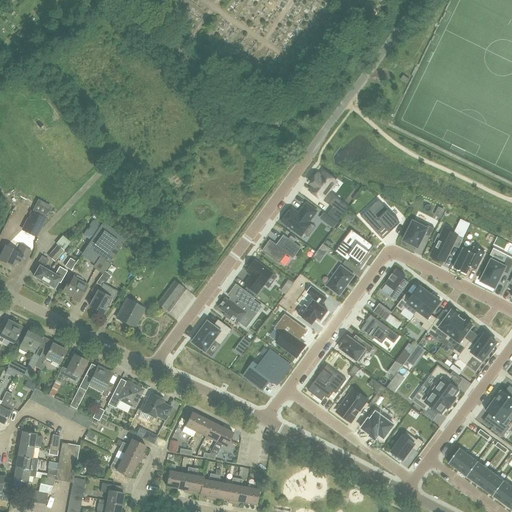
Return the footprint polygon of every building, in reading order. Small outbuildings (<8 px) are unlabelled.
[(409,80),(404,75),(401,79),(406,84),(409,80)] [(112,168),(108,172),(112,178),(117,184),(125,177),(118,169),(115,166),(112,168)] [(311,189),(310,191),(329,205),(333,199),(327,195),(330,191),(337,182),(323,172),(320,176),(318,174),(311,184),(313,186),(311,189)] [(46,217),(50,210),(36,203),(33,210),(46,217)] [(292,209),(282,222),(302,236),(304,233),(311,223),(309,222),(317,212),(306,204),(299,214),(292,209)] [(363,214),(361,216),(378,234),(386,227),(391,232),(400,223),(383,205),(375,214),(370,208),(363,214)] [(435,215),(441,218),(444,211),(445,210),(439,207),(438,208),(435,215)] [(329,216),(338,223),(344,215),(335,208),(329,216)] [(32,212),(23,230),(36,236),(45,219),(32,212)] [(330,216),(326,222),(334,228),(338,223),(330,216)] [(410,228),(404,241),(409,243),(408,245),(415,249),(416,247),(418,248),(424,235),(430,237),(434,228),(415,218),(414,220),(412,219),(408,227),(410,228)] [(462,221),(455,235),(462,238),(469,224),(462,221)] [(86,247),(82,254),(89,260),(94,253),(100,257),(95,264),(95,265),(95,266),(95,267),(95,268),(102,274),(109,264),(127,239),(104,223),(101,225),(91,240),(86,247)] [(437,244),(431,255),(445,261),(453,245),(456,239),(453,237),(442,232),(441,235),(439,234),(434,242),(437,244)] [(340,245),(335,252),(348,262),(351,257),(361,265),(370,253),(369,252),(373,246),(358,234),(346,249),(340,245)] [(270,240),(262,251),(280,264),(287,254),(293,259),(301,248),(294,242),(289,239),(284,235),(277,245),(270,240)] [(324,245),(319,251),(324,255),(328,248),(324,245)] [(18,252),(6,246),(0,258),(0,260),(12,267),(14,264),(15,264),(17,264),(17,263),(18,263),(19,262),(24,264),(30,251),(21,246),(18,252)] [(56,246),(48,256),(55,261),(63,252),(56,246)] [(463,248),(454,268),(467,274),(470,267),(476,270),(479,264),(485,252),(475,247),(472,252),(464,248),(463,248)] [(38,270),(34,276),(39,279),(38,281),(42,283),(43,282),(44,282),(50,272),(44,268),(49,260),(42,256),(35,268),(38,270)] [(493,257),(481,281),(495,288),(499,280),(500,280),(500,279),(501,275),(502,275),(502,274),(503,272),(509,275),(511,267),(511,259),(507,257),(504,262),(493,257)] [(71,271),(76,263),(71,259),(66,267),(71,271)] [(250,279),(245,285),(257,294),(264,285),(273,274),(256,261),(247,272),(252,276),(250,279)] [(327,285),(326,286),(327,286),(339,295),(340,296),(340,295),(345,288),(349,283),(348,283),(353,276),(354,276),(353,276),(341,267),(341,266),(340,267),(341,267),(327,285)] [(50,272),(44,282),(45,283),(45,285),(48,287),(49,285),(54,289),(58,282),(60,283),(67,271),(59,267),(55,275),(50,272)] [(390,279),(386,284),(394,290),(389,297),(395,301),(409,283),(403,279),(406,276),(397,270),(393,274),(392,274),(392,275),(393,275),(390,279),(389,278),(389,279),(390,279)] [(97,292),(89,306),(103,313),(111,299),(116,290),(105,284),(111,276),(105,271),(96,283),(101,286),(97,292)] [(68,283),(63,291),(73,297),(72,299),(78,302),(87,286),(73,278),(70,284),(68,283)] [(186,290),(175,282),(159,304),(170,312),(186,290)] [(305,305),(298,315),(312,325),(317,318),(321,321),(328,311),(322,306),(327,299),(311,287),(307,293),(315,299),(308,308),(305,305)] [(405,295),(396,307),(402,312),(405,308),(415,315),(413,316),(414,317),(430,294),(420,287),(411,299),(405,295)] [(226,298),(218,308),(225,313),(223,315),(236,325),(244,314),(254,318),(262,307),(253,301),(255,298),(244,290),(236,301),(236,302),(234,305),(226,298)] [(430,294),(414,317),(424,324),(421,327),(428,332),(437,319),(431,315),(441,302),(430,294)] [(134,328),(144,309),(127,299),(117,318),(134,328)] [(379,304),(373,312),(385,321),(392,313),(379,304)] [(428,332),(427,333),(433,337),(437,332),(447,340),(462,318),(452,310),(449,314),(443,322),(437,318),(437,319),(428,332)] [(285,314),(274,329),(283,335),(277,343),(296,357),(305,345),(300,341),(293,337),(301,326),(285,314)] [(361,330),(360,331),(373,340),(373,339),(372,338),(373,336),(375,337),(382,342),(385,337),(394,344),(400,336),(371,315),(370,316),(372,317),(368,322),(367,322),(361,330)] [(390,315),(386,321),(390,324),(395,318),(390,315)] [(462,318),(447,340),(456,347),(453,352),(459,356),(470,342),(464,338),(470,330),(473,326),(462,318)] [(198,335),(193,342),(206,352),(214,340),(221,345),(232,330),(218,320),(213,326),(208,322),(202,329),(198,335)] [(8,321),(0,336),(0,337),(0,342),(2,343),(4,338),(14,343),(22,328),(8,321)] [(10,360),(7,367),(8,367),(12,369),(17,372),(29,378),(35,367),(42,352),(45,348),(39,344),(42,338),(28,331),(18,349),(27,353),(29,350),(34,353),(26,368),(10,360)] [(459,356),(458,358),(466,365),(472,357),(482,364),(497,343),(485,334),(476,346),(470,342),(459,356)] [(240,343),(234,350),(241,355),(247,348),(252,341),(245,336),(240,343)] [(344,344),(340,349),(359,363),(367,352),(370,354),(374,348),(364,341),(360,346),(352,340),(347,337),(343,343),(344,344)] [(42,352),(35,367),(42,371),(44,366),(42,365),(46,358),(59,365),(66,351),(53,344),(47,355),(42,352)] [(414,350),(421,355),(425,350),(418,345),(414,350)] [(253,365),(244,376),(249,380),(262,389),(270,378),(277,383),(290,366),(270,352),(258,368),(253,365)] [(76,382),(79,376),(87,361),(75,355),(67,370),(62,367),(55,381),(61,383),(64,376),(69,379),(76,382)] [(402,366),(406,361),(399,356),(395,362),(402,366)] [(450,367),(460,374),(462,370),(453,363),(450,367)] [(354,366),(348,374),(353,377),(359,369),(354,366)] [(436,378),(430,387),(452,404),(456,398),(454,397),(459,390),(447,382),(451,376),(438,366),(431,375),(436,378)] [(8,367),(5,373),(14,377),(16,374),(17,372),(12,369),(8,367)] [(79,388),(80,388),(86,391),(88,387),(108,397),(114,385),(108,382),(112,374),(98,367),(94,375),(88,371),(79,388)] [(324,369),(308,391),(322,401),(325,396),(329,399),(334,392),(336,394),(344,384),(324,369)] [(388,387),(395,392),(405,379),(398,374),(388,387)] [(26,385),(35,389),(38,383),(29,378),(26,385)] [(111,398),(108,404),(116,408),(119,402),(120,400),(121,401),(118,407),(128,412),(131,406),(134,408),(143,390),(127,382),(127,383),(122,392),(116,389),(111,398)] [(381,385),(375,393),(380,396),(386,388),(381,385)] [(419,392),(412,401),(425,411),(430,405),(441,414),(446,408),(448,409),(452,404),(430,387),(423,396),(419,392)] [(35,389),(29,399),(35,402),(40,391),(35,389)] [(496,398),(493,401),(511,414),(511,398),(504,393),(501,390),(501,391),(500,392),(498,391),(494,397),(496,398)] [(40,391),(35,402),(40,405),(46,394),(40,391)] [(0,423),(3,425),(10,413),(11,413),(13,409),(7,405),(12,395),(6,392),(1,401),(2,401),(0,404),(0,423)] [(352,392),(337,412),(350,422),(355,416),(356,417),(357,416),(356,416),(359,412),(359,413),(360,412),(358,411),(365,402),(360,398),(360,397),(358,395),(358,396),(352,392)] [(46,394),(40,405),(46,407),(51,397),(46,394)] [(166,420),(172,408),(165,405),(164,407),(162,406),(164,400),(151,394),(142,412),(155,418),(157,416),(166,420)] [(51,397),(46,407),(51,410),(56,399),(51,397)] [(56,399),(51,410),(56,413),(62,402),(56,399)] [(80,404),(74,400),(70,407),(72,408),(77,410),(80,404)] [(489,403),(485,409),(487,410),(486,411),(489,414),(497,420),(491,428),(503,437),(509,428),(507,427),(511,420),(511,414),(493,401),(491,404),(489,403)] [(62,402),(56,413),(62,416),(67,405),(62,402)] [(67,405),(62,416),(67,418),(72,408),(70,407),(67,405)] [(72,408),(67,418),(72,421),(78,410),(77,410),(72,408)] [(78,410),(72,421),(78,424),(83,413),(78,410)] [(195,432),(202,417),(192,412),(185,426),(195,432)] [(368,419),(361,429),(370,435),(370,436),(375,440),(379,435),(384,439),(394,425),(376,412),(370,420),(368,419)] [(83,413),(78,424),(83,427),(88,416),(83,413)] [(88,416),(83,427),(88,429),(94,419),(88,416)] [(206,437),(213,423),(202,417),(195,432),(206,437)] [(216,442),(223,428),(213,423),(206,437),(216,442)] [(216,442),(210,454),(209,459),(215,460),(215,455),(216,455),(222,445),(226,447),(233,433),(223,428),(216,442)] [(19,444),(34,447),(36,435),(22,432),(19,444)] [(89,438),(93,440),(94,438),(95,435),(94,434),(88,432),(86,436),(89,438)] [(143,439),(154,444),(157,437),(147,432),(143,439)] [(406,432),(392,452),(403,460),(412,448),(417,452),(424,442),(418,438),(417,440),(406,432)] [(49,450),(58,451),(59,446),(60,437),(53,435),(51,445),(50,445),(49,450)] [(120,447),(143,458),(145,454),(143,452),(146,446),(132,439),(129,445),(122,442),(120,447)] [(169,449),(169,452),(176,453),(178,442),(171,441),(169,449)] [(62,443),(58,461),(64,462),(68,444),(62,443)] [(32,459),(34,447),(19,444),(17,456),(32,459)] [(68,444),(64,462),(70,463),(74,445),(68,444)] [(74,445),(70,463),(76,465),(79,446),(74,445)] [(141,462),(143,458),(120,447),(118,451),(124,454),(121,460),(136,467),(138,461),(141,462)] [(448,464),(449,464),(458,470),(469,455),(460,449),(460,448),(448,464)] [(478,462),(469,455),(458,470),(467,477),(466,477),(467,477),(478,462),(478,461),(478,462)] [(38,460),(32,459),(17,456),(15,468),(36,472),(38,460)] [(130,478),(136,467),(121,460),(119,466),(112,463),(110,467),(116,470),(116,471),(130,478)] [(58,461),(55,479),(61,481),(64,462),(58,461)] [(64,462),(61,481),(67,482),(70,463),(64,462)] [(476,483),(487,468),(478,462),(467,477),(476,483)] [(67,482),(73,483),(74,478),(76,465),(70,463),(67,482)] [(178,489),(181,473),(174,472),(176,465),(171,464),(169,471),(166,486),(178,489)] [(189,493),(193,468),(188,467),(187,474),(181,473),(178,489),(184,490),(184,492),(189,493)] [(35,477),(36,472),(15,468),(13,480),(28,483),(29,476),(35,477)] [(200,495),(203,477),(197,476),(198,469),(193,468),(189,493),(193,494),(194,492),(200,493),(199,495),(200,495)] [(495,475),(487,468),(476,483),(484,490),(495,475)] [(219,482),(220,476),(221,470),(216,469),(215,475),(210,499),(215,500),(216,498),(222,499),(225,484),(219,482)] [(210,499),(215,475),(210,474),(209,481),(203,480),(203,477),(200,495),(206,496),(206,499),(210,499)] [(495,475),(484,490),(493,496),(492,496),(493,496),(504,481),(495,475)] [(6,483),(2,482),(3,477),(0,476),(0,499),(10,502),(6,483)] [(54,480),(47,479),(44,478),(43,484),(53,486),(54,480)] [(73,483),(72,488),(84,490),(85,480),(74,478),(73,483)] [(233,504),(237,479),(233,478),(231,485),(225,484),(222,499),(229,500),(228,503),(233,504)] [(245,503),(247,488),(241,487),(242,480),(237,479),(233,504),(238,504),(238,502),(245,503)] [(504,481),(493,496),(502,502),(511,488),(511,487),(504,481),(505,481),(504,481)] [(247,488),(245,503),(256,505),(259,490),(260,483),(255,482),(254,489),(247,488)] [(124,493),(109,491),(110,485),(102,483),(100,492),(108,493),(107,501),(107,503),(122,505),(124,493)] [(41,484),(39,492),(41,492),(48,494),(50,494),(53,486),(43,484),(41,484)] [(72,488),(71,494),(82,496),(84,490),(72,488)] [(511,488),(502,502),(510,509),(511,506),(511,488)] [(31,502),(33,491),(26,490),(24,500),(31,502)] [(39,503),(41,492),(39,492),(33,491),(31,502),(39,503)] [(41,492),(39,503),(46,504),(48,494),(41,492)] [(71,494),(69,500),(81,502),(82,496),(71,494)] [(107,503),(107,501),(99,499),(98,503),(106,505),(104,511),(120,511),(122,505),(107,503)] [(69,500),(68,506),(80,508),(81,502),(69,500)]
